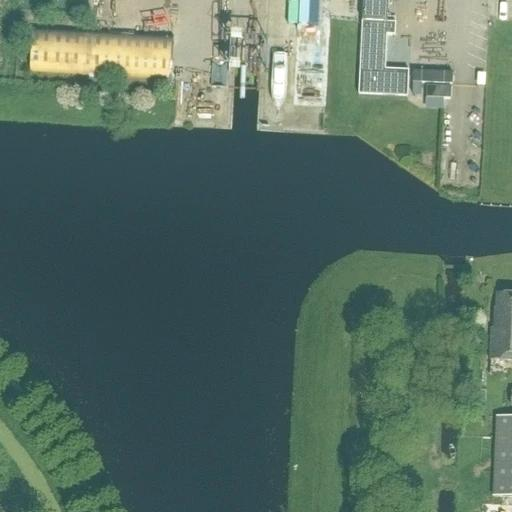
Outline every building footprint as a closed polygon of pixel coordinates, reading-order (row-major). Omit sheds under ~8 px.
[(363,0),(358,97),(407,99),(409,73),(408,72),(408,74),(385,73),(386,37),(395,38),(396,25),(387,25),(388,0),(363,0)] [(173,38),(33,29),(30,73),(170,83),(173,38)] [(490,330),(489,362),(511,363),(511,296),(496,296),(495,311),(493,311),(493,330),(490,330)] [(482,324),(472,324),(472,344),(481,345),(482,324)] [(511,419),(496,419),(493,499),(511,499),(511,419)]
